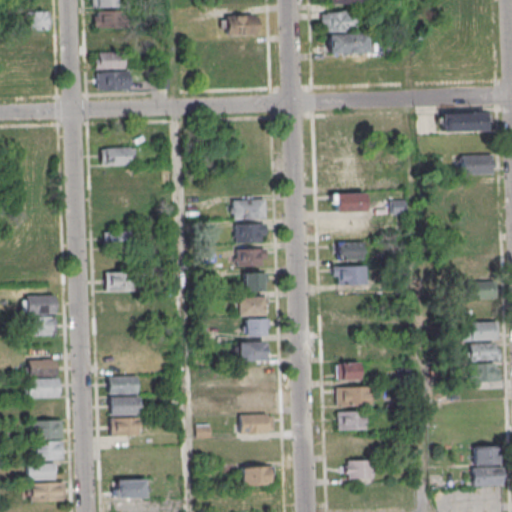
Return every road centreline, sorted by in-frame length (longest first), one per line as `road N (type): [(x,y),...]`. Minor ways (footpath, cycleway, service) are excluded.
road 1 (residential): [(511,95),(0,113)]
road 2 (residential): [(84,511),(67,0)]
road 3 (residential): [(303,511),(286,0)]
road 4 (residential): [(511,180),(505,0)]
